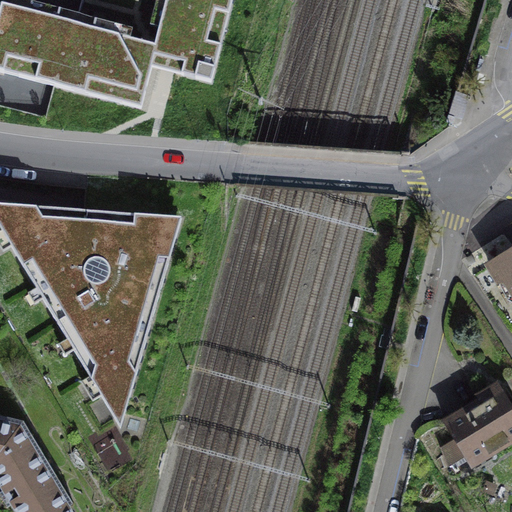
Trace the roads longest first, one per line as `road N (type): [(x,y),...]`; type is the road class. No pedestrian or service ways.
road 1 (residential): [(480,164),(432,180),(0,148)]
road 2 (residential): [(480,164),(460,208),(386,511)]
